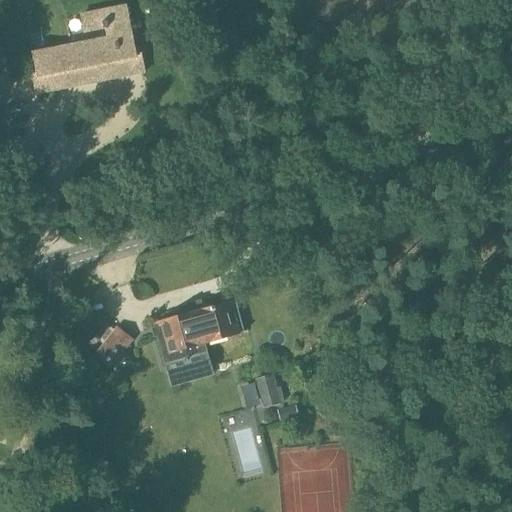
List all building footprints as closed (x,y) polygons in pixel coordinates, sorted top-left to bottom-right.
[(37,74),(41,94),(61,90),(60,85),(125,72),(122,54),(139,50),(130,6),(107,11),(112,38),(38,53),(42,73),(37,74)] [(240,334),(240,333),(245,331),(236,302),(239,301),(239,299),(153,323),(157,338),(158,338),(166,366),(210,354),(207,343),(240,334)] [(114,324),(97,346),(90,355),(109,369),(117,359),(129,345),(122,338),(126,333),(114,324)] [(100,369),(91,359),(76,373),(86,385),(92,379),(90,377),(100,369)] [(255,380),(262,409),(280,405),(272,376),(255,380)] [(71,445),(85,441),(81,425),(66,429),(71,445)] [(12,491),(26,494),(31,465),(19,463),(12,491)]
